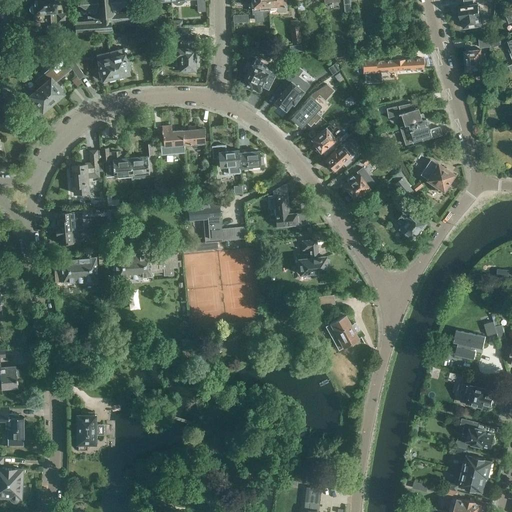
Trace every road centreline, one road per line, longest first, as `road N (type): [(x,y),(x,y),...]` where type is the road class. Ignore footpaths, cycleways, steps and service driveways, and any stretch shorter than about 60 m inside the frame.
road 1 (residential): [(395,301),(268,124),(218,97)]
road 2 (residential): [(50,511),(54,376),(32,250)]
road 3 (residential): [(356,511),(362,442),(395,301)]
road 4 (residential): [(42,165),(111,104),(218,97)]
road 5 (residential): [(481,185),(431,0)]
road 6 (residential): [(395,301),(481,185)]
